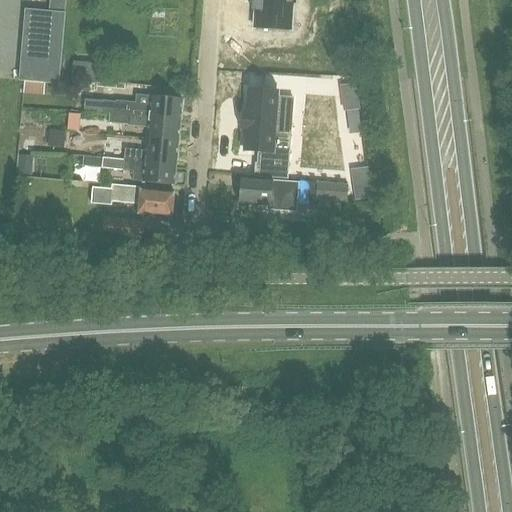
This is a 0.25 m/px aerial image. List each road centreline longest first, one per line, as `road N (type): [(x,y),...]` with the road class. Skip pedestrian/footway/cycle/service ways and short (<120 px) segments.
road 1 (secondary): [(508,511),(442,0)]
road 2 (secondary): [(414,0),(479,511)]
road 3 (primary): [(0,339),(412,326)]
road 4 (residential): [(195,237),(211,0)]
